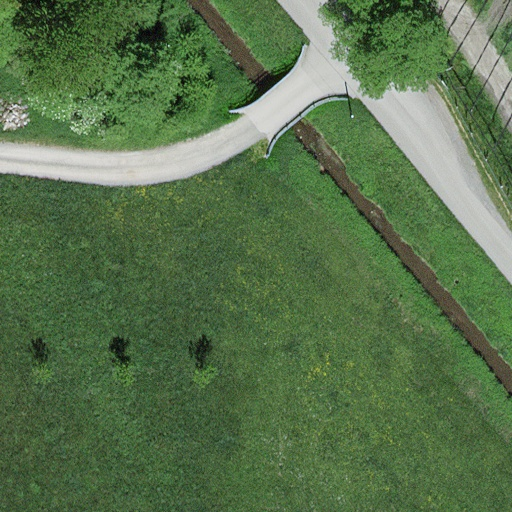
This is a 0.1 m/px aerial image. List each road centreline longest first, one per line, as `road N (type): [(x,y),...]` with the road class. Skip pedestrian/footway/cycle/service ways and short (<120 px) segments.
road 1 (track): [(383,46),(288,146),(0,149)]
road 2 (unclassified): [(511,200),(342,0)]
